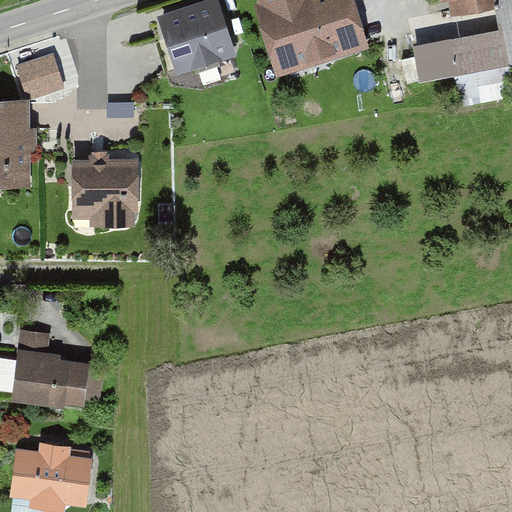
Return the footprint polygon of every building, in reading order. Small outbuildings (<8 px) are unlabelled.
[(224,0),(205,0),(152,17),(169,69),(239,46),(224,0)] [(356,0),(257,0),(279,70),(369,43),(356,0)] [(495,0),(448,0),(451,10),(496,1),(495,0)] [(511,0),(497,0),(510,66),(511,65),(511,0)] [(498,26),(414,41),(421,79),(506,64),(498,26)] [(65,87),(54,55),(19,67),(30,99),(65,87)] [(25,103),(0,102),(0,177),(25,178),(25,103)] [(93,163),(76,163),(76,209),(101,209),(101,224),(131,224),(131,208),(136,208),(136,163),(107,163),(107,157),(93,157),(93,163)] [(48,335),(24,332),(21,360),(0,358),(0,389),(16,391),(15,397),(64,402),(65,396),(97,399),(101,368),(57,363),(58,358),(46,357),(48,335)] [(43,454),(20,451),(14,492),(37,495),(35,503),(62,506),(63,498),(84,501),(91,450),(44,444),(43,454)]
